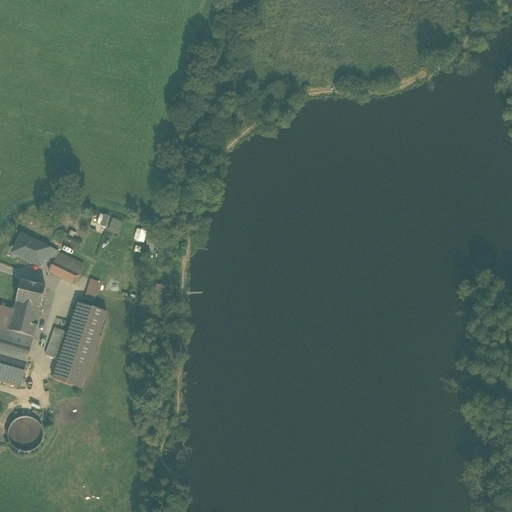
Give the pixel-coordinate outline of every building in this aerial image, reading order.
[(110,218),(99,213),(95,224),(106,228),(110,218)] [(110,230),(117,232),(120,221),(113,219),(110,230)] [(135,237),(142,240),(147,228),(139,226),(135,237)] [(21,235),(15,247),(19,249),(16,256),(40,267),(43,261),(49,249),(48,249),(21,235)] [(58,253),(49,248),(48,249),(49,249),(43,261),(52,265),(54,262),(58,253)] [(84,265),(58,253),(54,262),(80,275),(84,265)] [(75,285),(80,275),(54,262),(52,265),(49,272),(75,285)] [(100,283),(90,280),(84,301),(93,304),(100,283)] [(16,303),(40,310),(46,289),(21,283),(16,303)] [(158,299),(165,299),(166,297),(173,297),(173,286),(158,286),(158,299)] [(16,303),(14,311),(9,332),(33,339),(40,310),(16,303)] [(52,380),(81,390),(107,313),(78,304),(68,334),(59,361),(52,380)] [(0,358),(26,366),(33,339),(9,332),(14,311),(0,307),(0,358)] [(45,356),(59,361),(68,334),(54,329),(45,356)] [(0,380),(21,387),(26,366),(0,358),(0,380)] [(8,431),(8,438),(10,444),(15,449),(21,452),(28,452),(34,450),(39,445),(42,439),(42,432),(40,426),(35,421),(29,418),(22,418),(16,420),(11,425),(8,431)]
